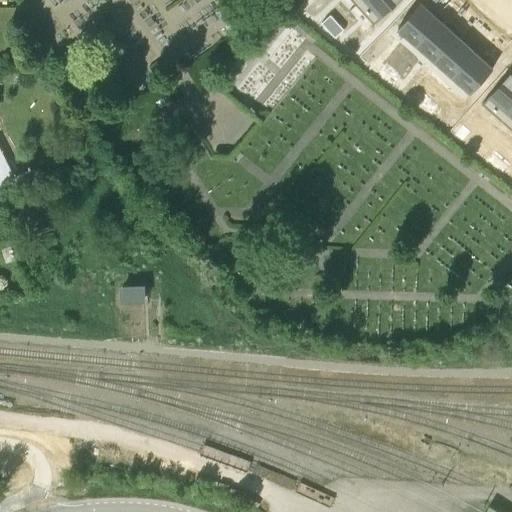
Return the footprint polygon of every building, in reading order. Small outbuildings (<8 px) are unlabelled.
[(359,0),(356,3),(374,24),(400,0),(359,0)] [(420,3),(398,27),(417,44),(438,19),(420,3)] [(331,14),(322,22),(328,29),(337,22),(331,14)] [(438,19),(417,44),(434,60),(456,35),(438,19)] [(337,22),(328,29),(335,37),(344,29),(337,22)] [(456,35),(434,60),(452,76),(474,51),(456,35)] [(474,51),(452,76),(471,92),(493,68),(474,51)] [(52,68),(52,56),(39,56),(39,68),(52,68)] [(382,68),(379,72),(386,78),(394,69),(387,63),(382,68)] [(394,69),(386,78),(394,85),(396,81),(401,76),(394,69)] [(511,72),(511,71),(482,103),(502,120),(511,108),(511,72)] [(417,100),(416,102),(423,108),(431,99),(424,93),(417,100)] [(431,99),(423,108),(431,115),(432,113),(438,106),(431,99)] [(511,108),(502,120),(511,129),(511,108)] [(462,124),(455,133),(462,140),(470,131),(462,124)] [(0,195),(22,186),(0,142),(0,195)] [(495,152),(487,161),(494,168),(502,159),(495,152)] [(502,159),(494,168),(502,174),(510,165),(502,159)] [(122,287),(123,300),(144,299),(143,286),(122,287)]
